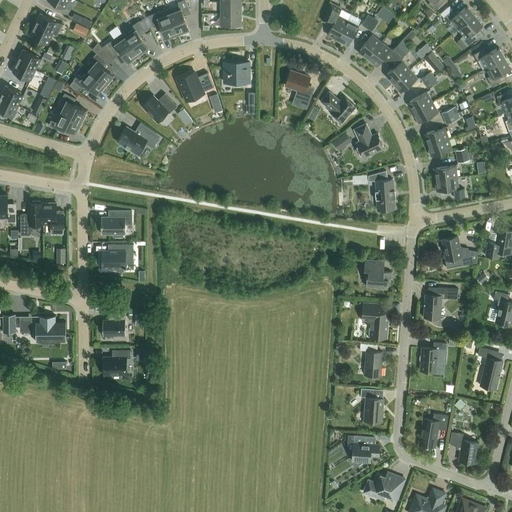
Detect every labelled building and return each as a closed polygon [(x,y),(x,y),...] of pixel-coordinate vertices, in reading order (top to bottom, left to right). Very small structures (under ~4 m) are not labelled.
[(46,0),(65,9),(69,0),(46,0)] [(168,9),(178,35),(185,32),(185,30),(189,29),(184,15),(191,13),(185,0),(182,0),(178,2),(179,5),(168,9)] [(430,0),(428,3),(436,10),(444,1),(442,0),(430,0)] [(221,2),(221,14),(241,14),(241,13),(242,13),(242,6),(241,6),(241,1),(221,2)] [(338,40),(348,20),(337,15),(341,7),(330,1),(325,14),(321,21),(332,26),(327,35),(338,40)] [(382,6),(376,14),(388,23),(394,14),(382,6)] [(459,29),(475,15),(467,6),(457,14),(453,10),(443,17),(450,25),(453,23),(459,29)] [(178,35),(168,9),(157,13),(157,12),(149,15),(153,27),(160,24),(166,38),(170,36),(170,38),(178,35)] [(430,10),(426,14),(432,20),(436,15),(430,10)] [(53,34),(57,35),(62,24),(40,14),(35,25),(53,34)] [(241,26),(241,14),(221,14),(221,26),(233,26),(233,27),(240,27),(240,26),(241,26)] [(366,28),(373,18),(368,14),(361,25),(366,28)] [(467,45),(467,46),(477,38),(478,40),(484,35),(478,28),(483,24),(475,15),(459,29),(464,35),(458,40),(458,42),(463,47),(465,47),(467,45)] [(92,21),(83,17),(80,23),(90,27),(92,21)] [(373,18),(366,28),(371,31),(378,21),(373,18)] [(358,26),(348,20),(338,40),(348,45),(358,26)] [(123,33),(139,56),(146,51),(145,49),(148,47),(140,35),(146,31),(139,21),(133,25),(134,28),(125,34),(123,32),(123,33)] [(76,23),(72,32),(85,38),(89,29),(76,23)] [(30,36),(48,45),(53,34),(35,25),(30,36)] [(412,29),(407,35),(411,39),(416,34),(412,29)] [(139,56),(123,33),(113,40),(112,39),(106,44),(114,54),(120,50),(128,61),(131,59),(133,60),(139,56)] [(367,59),(381,42),(372,35),(358,52),(367,59)] [(399,51),(406,44),(402,40),(395,47),(394,49),(398,53),(399,51)] [(381,42),(367,59),(377,66),(390,49),(381,42)] [(68,44),(62,56),(69,60),(76,48),(68,44)] [(399,51),(398,53),(402,57),(411,48),(406,44),(399,51)] [(430,50),(426,45),(421,49),(426,54),(430,50)] [(483,70),(486,68),(505,58),(499,47),(487,54),(484,48),(473,54),(483,70)] [(18,61),(36,70),(41,58),(23,50),(18,61)] [(424,58),(437,73),(444,66),(431,51),(424,58)] [(45,52),(42,57),(49,60),(52,55),(46,53),(45,52)] [(113,80),(112,79),(115,76),(104,67),(108,62),(98,54),(94,58),(98,62),(90,71),(108,86),(113,80)] [(505,58),(486,68),(490,75),(487,77),(492,86),(502,80),(499,75),(511,68),(505,58)] [(61,60),(57,69),(63,72),(67,63),(61,60)] [(393,83),(410,69),(402,60),(385,75),(393,83)] [(12,72),(31,81),(36,70),(18,61),(12,72)] [(250,82),(250,62),(224,62),(224,82),(250,82)] [(410,69),(393,83),(401,92),(417,78),(410,69)] [(307,109),(309,103),(311,97),(304,95),(311,77),(290,70),(285,85),(297,89),(294,97),(303,100),(301,107),(307,109)] [(98,95),(101,91),(103,93),(108,86),(90,71),(82,81),(78,77),(74,82),(75,82),(71,87),(79,94),(83,89),(84,90),(88,85),(98,95)] [(197,77),(195,71),(177,79),(186,101),(204,93),(203,91),(214,87),(208,72),(197,77)] [(424,83),(434,76),(430,71),(420,78),(424,83)] [(434,76),(424,83),(427,88),(437,81),(434,76)] [(0,97),(19,106),(24,94),(6,86),(0,97)] [(342,122),(356,106),(344,96),(340,100),(329,91),(321,101),(331,110),(330,112),(342,122)] [(413,113),(432,102),(427,92),(407,102),(413,113)] [(506,112),(511,109),(511,96),(510,98),(508,92),(496,96),(500,106),(504,104),(506,112)] [(87,116),(86,115),(88,111),(75,104),(78,99),(66,93),(64,99),(69,101),(63,112),(84,123),(87,116)] [(177,105),(165,93),(158,100),(153,95),(142,106),(158,122),(168,112),(169,113),(177,105)] [(473,99),(470,93),(465,96),(468,101),(473,99)] [(210,96),(212,102),(219,100),(217,94),(210,96)] [(46,99),(40,96),(33,111),(39,114),(46,99)] [(0,97),(0,110),(13,117),(19,106),(0,97)] [(432,102),(413,113),(419,123),(438,112),(432,102)] [(315,118),(320,108),(314,105),(309,116),(315,118)] [(443,118),(455,113),(457,112),(454,107),(441,113),(443,118)] [(185,123),(191,120),(185,108),(179,111),(185,123)] [(77,133),(79,129),(80,130),(84,123),(63,112),(57,123),(52,121),(50,126),(61,132),(64,127),(77,133)] [(455,113),(443,118),(446,124),(459,118),(457,112),(455,113)] [(363,158),(384,147),(377,133),(372,135),(366,123),(354,129),(360,141),(356,143),(363,158)] [(144,144),(152,148),(159,136),(144,126),(142,129),(139,134),(126,126),(117,141),(138,154),(144,144)] [(427,145),(448,138),(445,127),(424,134),(427,145)] [(346,132),(332,142),(339,151),(352,140),(346,132)] [(448,138),(427,145),(431,156),(452,149),(448,138)] [(456,156),(470,153),(469,147),(455,150),(456,156)] [(470,153),(456,156),(457,162),(469,160),(469,157),(471,157),(470,153)] [(435,179),(457,177),(455,165),(434,168),(435,179)] [(394,198),(395,198),(395,196),(395,194),(395,192),(394,189),(393,179),(388,179),(386,170),(368,175),(368,181),(375,181),(376,191),(375,191),(375,193),(375,195),(375,198),(376,200),(377,211),(395,209),(394,198)] [(457,177),(435,179),(437,191),(458,188),(457,177)] [(455,189),(456,198),(466,197),(465,188),(455,189)] [(8,194),(0,194),(0,219),(8,219),(8,213),(17,213),(16,206),(8,206),(8,194)] [(30,214),(21,214),(21,234),(30,234),(35,224),(43,224),(43,203),(41,203),(41,201),(32,201),(32,203),(29,203),(30,214)] [(56,203),(43,203),(43,224),(51,224),(51,228),(64,228),(63,210),(56,210),(56,203)] [(123,234),(126,234),(126,223),(132,223),(131,210),(109,210),(109,216),(102,216),(102,234),(114,234),(114,236),(123,236),(123,234)] [(511,230),(498,228),(498,231),(496,243),(488,242),(486,256),(498,258),(499,252),(510,254),(511,243),(511,230)] [(463,265),(471,264),(468,248),(460,249),(458,236),(442,239),(446,260),(461,257),(463,265)] [(110,268),(110,270),(116,270),(116,271),(126,271),(126,268),(126,266),(126,263),(134,263),(134,253),(136,253),(136,252),(134,252),(134,243),(108,244),(110,244),(110,253),(100,253),(102,253),(102,269),(102,268),(110,268)] [(65,248),(56,248),(57,263),(65,263),(65,248)] [(41,251),(33,251),(33,260),(41,260),(41,251)] [(388,289),(388,278),(391,279),(392,271),(384,271),(385,261),(365,259),(364,270),(368,270),(368,276),(367,276),(366,286),(377,287),(377,288),(388,289)] [(488,278),(483,272),(475,278),(480,284),(488,278)] [(441,297),(449,298),(457,299),(458,289),(449,288),(437,287),(437,295),(425,294),(424,317),(429,317),(432,320),(434,317),(440,318),(441,297)] [(511,325),(511,320),(511,302),(508,302),(509,294),(495,290),(493,298),(498,300),(497,306),(498,309),(495,322),(511,325)] [(387,338),(389,313),(380,312),(381,303),(363,302),(362,320),(371,320),(370,327),(368,327),(368,337),(387,338)] [(103,319),(103,336),(113,336),(113,340),(126,340),(125,312),(108,312),(109,319),(103,319)] [(17,315),(4,315),(4,331),(17,331),(17,315)] [(57,321),(57,315),(41,315),(41,321),(37,321),(37,341),(67,341),(67,321),(57,321)] [(471,327),(468,337),(477,339),(480,329),(471,327)] [(445,349),(446,343),(434,342),(433,348),(422,347),(420,370),(436,371),(438,348),(445,349)] [(380,376),(382,351),(373,351),(374,344),(360,343),(360,350),(366,350),(364,375),(370,375),(372,378),(375,375),(380,376)] [(496,389),(502,360),(492,358),(494,350),(480,347),(478,355),(487,357),(480,385),(496,389)] [(115,349),(115,355),(112,357),(103,357),(104,374),(126,373),(126,358),(130,358),(130,349),(115,349)] [(382,422),(384,398),(375,397),(375,389),(361,388),(361,396),(366,397),(364,421),(382,422)] [(465,404),(459,398),(453,404),(459,409),(465,404)] [(434,413),(433,416),(433,420),(423,418),(419,444),(435,447),(438,428),(446,429),(448,415),(434,413)] [(464,433),(458,432),(455,448),(461,450),(459,460),(475,463),(478,442),(463,439),(464,433)] [(366,436),(354,435),(347,434),(346,449),(353,449),(352,461),(370,462),(370,455),(379,456),(380,445),(365,444),(366,436)] [(387,471),(385,476),(378,473),(374,482),(368,480),(364,492),(383,499),(385,494),(397,499),(405,478),(387,471)] [(441,504),(445,493),(433,488),(429,497),(430,498),(426,500),(426,499),(416,495),(413,503),(412,503),(408,511),(441,511),(444,506),(441,504)] [(483,511),(485,508),(463,499),(458,511),(483,511)]
